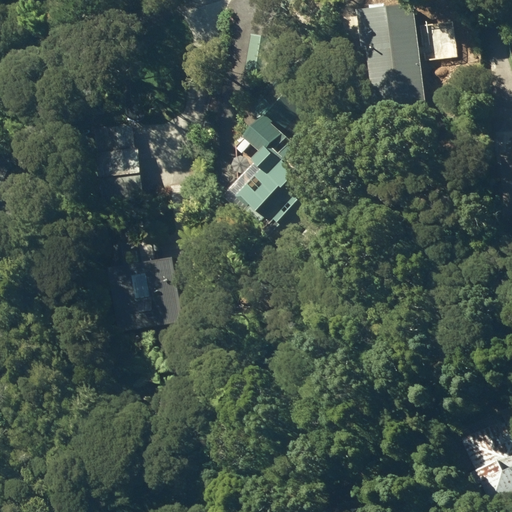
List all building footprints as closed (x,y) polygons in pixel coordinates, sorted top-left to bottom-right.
[(363,51),(368,50),(378,119),(429,112),(414,5),(358,12),(363,51)] [(254,165),(262,172),(239,198),(277,232),(328,174),(282,133),(309,105),(282,82),(251,116),(258,123),(243,139),(263,156),(254,165)] [(99,154),(105,204),(145,199),(139,149),(99,154)] [(0,247),(8,251),(20,216),(2,209),(8,189),(0,186),(0,247)] [(173,341),(170,329),(187,325),(175,261),(113,272),(124,338),(144,334),(146,345),(173,341)] [(511,423),(465,444),(494,510),(511,501),(511,423)]
